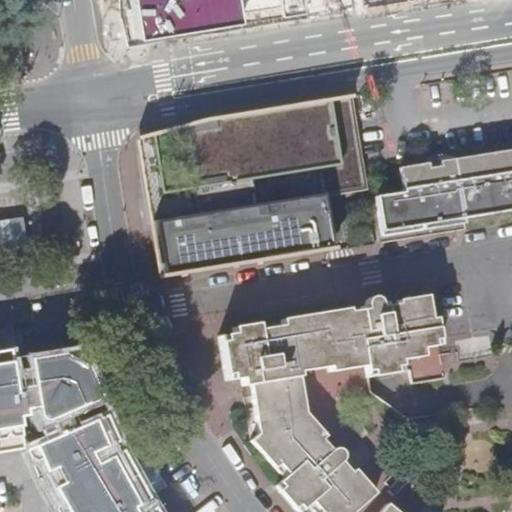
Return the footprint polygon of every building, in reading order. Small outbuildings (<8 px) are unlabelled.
[(132,141),(151,270),(323,243),(316,195),(357,188),(344,100),(195,123),(132,141)] [(426,169),(425,162),(395,167),(399,192),(371,196),(377,237),(459,223),(458,218),(511,209),(511,148),(436,161),(437,166),(426,169)] [(424,155),(425,162),(426,169),(437,166),(436,161),(435,154),(424,155)] [(343,236),(344,247),(366,244),(363,228),(346,231),(342,231),(343,236)] [(419,350),(438,345),(434,320),(429,321),(425,298),(395,303),(397,313),(388,315),(360,319),(350,321),(349,310),(279,321),(280,328),(252,332),(250,326),(230,329),(231,336),(217,338),(223,375),(239,372),(239,380),(247,379),(255,427),(250,442),(282,480),(278,483),(302,511),(307,508),(310,511),(354,511),(374,495),(354,472),(350,474),(341,463),(345,459),(346,457),(347,454),(346,451),(344,449),(340,448),(336,449),(332,452),(322,441),(325,437),(305,415),(298,373),(326,369),(326,373),(363,368),(398,361),(420,358),(419,350)] [(4,331),(0,331),(0,445),(21,442),(17,417),(34,415),(42,421),(48,419),(66,411),(96,397),(83,367),(60,354),(26,360),(29,379),(11,382),(6,350),(8,350),(4,331)] [(48,419),(54,429),(71,422),(66,411),(48,419)] [(104,416),(93,420),(104,445),(114,439),(104,416)] [(71,422),(54,429),(57,435),(33,446),(51,486),(47,490),(58,511),(154,511),(146,500),(119,450),(108,455),(104,445),(93,420),(74,428),(71,422)] [(0,451),(22,449),(21,442),(0,445),(0,451)]
